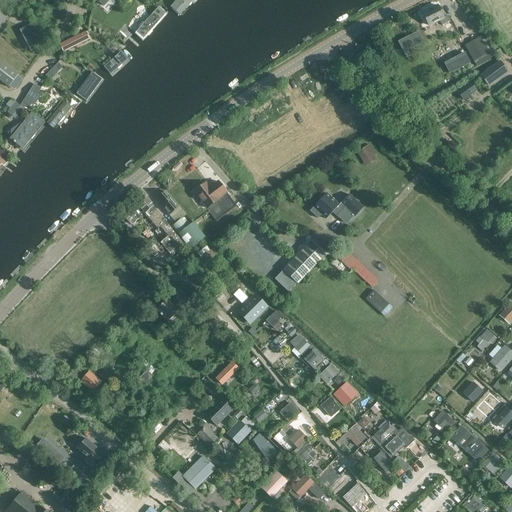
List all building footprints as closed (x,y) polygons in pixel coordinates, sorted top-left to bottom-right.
[(175,0),(170,6),(179,14),(191,0),(175,0)] [(428,25),(439,20),(442,25),(450,21),(447,15),(444,17),(438,5),(422,14),(428,25)] [(166,14),(159,7),(148,19),(149,19),(146,22),(146,21),(136,32),(143,39),(166,14)] [(35,23),(20,31),(31,51),(46,43),(35,23)] [(398,40),(404,51),(425,41),(419,30),(398,40)] [(85,31),(59,44),(63,52),(89,39),(85,31)] [(475,63),(489,54),(480,37),(464,45),(475,63)] [(444,61),(450,72),(471,63),(465,51),(444,61)] [(127,58),(121,52),(104,67),(110,73),(127,58)] [(0,60),(0,81),(8,88),(18,75),(0,60)] [(507,71),(502,64),(500,62),(481,76),(487,85),(507,71)] [(58,63),(45,76),(49,80),(62,67),(58,63)] [(99,82),(92,76),(78,92),(86,98),(99,82)] [(463,100),(476,90),(470,82),(457,92),(463,100)] [(32,88),(22,102),(28,106),(29,106),(38,92),(32,88)] [(9,101),(6,105),(10,108),(7,112),(15,119),(23,108),(20,106),(16,102),(9,101)] [(70,109),(63,103),(47,122),(54,128),(70,109)] [(44,122),(32,113),(18,129),(16,128),(14,128),(12,130),(11,132),(11,134),(13,136),(10,139),(13,141),(14,143),(15,142),(23,149),(26,145),(25,144),(44,122)] [(357,148),(363,159),(374,153),(367,142),(357,148)] [(236,206),(218,181),(209,188),(206,183),(194,192),(216,221),(236,206)] [(158,197),(171,211),(177,206),(164,191),(158,197)] [(326,218),(339,205),(326,193),(314,207),(326,218)] [(135,202),(135,203),(132,206),(135,210),(139,207),(155,226),(158,223),(166,232),(172,228),(156,210),(154,208),(143,194),(135,202)] [(355,216),(363,208),(349,194),(341,203),(355,216)] [(196,233),(183,217),(172,227),(184,243),(196,233)] [(174,257),(173,255),(180,249),(181,250),(186,246),(184,243),(183,243),(176,235),(172,238),(170,235),(161,243),(167,250),(160,257),(166,264),(174,257)] [(300,282),(325,256),(311,242),(286,268),(300,282)] [(371,287),(378,280),(347,249),(340,257),(371,287)] [(242,303),(248,297),(240,288),(234,294),(242,303)] [(373,290),(366,299),(386,314),(393,305),(373,290)] [(255,296),(239,312),(250,323),(266,307),(255,296)] [(172,326),(182,316),(166,300),(156,310),(172,326)] [(511,300),(499,313),(509,323),(511,320),(511,300)] [(276,331),(282,325),(277,320),(282,316),(276,310),(266,320),(276,331)] [(489,341),(492,343),(497,337),(487,328),(475,341),(483,348),(489,341)] [(290,342),(295,347),(292,350),(299,356),(311,344),(299,333),(290,342)] [(511,352),(505,346),(489,362),(501,372),(511,359),(511,352)] [(302,359),(312,370),(324,359),(314,348),(302,359)] [(232,360),(215,378),(223,385),(240,367),(232,360)] [(319,375),(327,383),(340,371),(332,362),(319,375)] [(118,372),(108,364),(99,375),(108,384),(118,372)] [(147,371),(141,377),(146,382),(152,376),(147,371)] [(98,396),(103,390),(99,386),(101,383),(89,372),(81,381),(93,392),(94,392),(98,396)] [(338,373),(334,379),(339,383),(344,378),(338,373)] [(479,387),(473,381),(464,390),(471,396),(468,399),(473,402),(482,391),(478,388),(479,387)] [(332,417),(342,407),(331,395),(321,405),(332,417)] [(499,404),(488,395),(477,408),(488,417),(499,404)] [(218,429),(234,411),(221,400),(205,418),(218,429)] [(292,401),(279,411),(287,420),(299,411),(292,401)] [(254,416),(259,422),(268,414),(262,408),(254,416)] [(511,421),(511,416),(504,409),(496,418),(506,428),(511,421)] [(455,423),(443,411),(433,421),(437,424),(435,427),(439,431),(435,435),(440,440),(455,423)] [(246,414),(227,432),(237,443),(256,425),(246,414)] [(361,429),(369,422),(363,416),(345,433),(357,446),(368,436),(361,429)] [(473,437),(460,426),(450,438),(462,449),(473,437)] [(209,446),(217,438),(205,427),(198,435),(209,446)] [(297,448),(308,439),(299,429),(288,439),(297,448)] [(277,452),(259,434),(253,441),(271,459),(277,452)] [(395,435),(383,446),(393,456),(405,445),(395,435)] [(95,464),(101,458),(105,455),(86,438),(77,448),(95,464)] [(488,451),(476,440),(466,453),(478,463),(488,451)] [(294,452),(308,464),(318,453),(308,443),(304,447),(302,444),(294,452)] [(18,450),(15,455),(30,465),(34,460),(18,450)] [(373,458),(386,471),(393,464),(381,450),(373,458)] [(505,463),(492,452),(481,464),(493,476),(505,463)] [(215,469),(203,457),(183,477),(195,488),(215,469)] [(100,463),(94,471),(92,469),(84,477),(76,470),(70,476),(88,492),(98,481),(97,480),(107,469),(100,463)] [(332,488),(343,477),(330,464),(319,476),(332,488)] [(511,487),(511,469),(509,466),(498,478),(510,489),(511,487)] [(277,472),(261,489),(273,500),(288,483),(277,472)] [(319,499),(325,493),(305,474),(291,489),(289,492),(298,500),(300,498),(301,498),(309,490),(319,499)] [(44,511),(22,493),(6,511),(7,511),(44,511)] [(475,495),(463,508),(467,511),(473,511),(483,502),(475,495)] [(248,511),(254,507),(249,502),(238,511),(248,511)]
